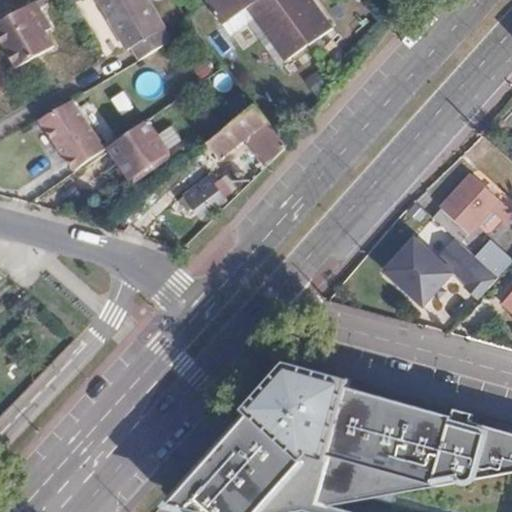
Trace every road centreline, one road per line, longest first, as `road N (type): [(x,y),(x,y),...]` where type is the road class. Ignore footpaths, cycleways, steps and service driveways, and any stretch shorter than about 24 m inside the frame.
road 1 (primary): [(477,0),(200,310)]
road 2 (primary): [(271,308),(511,39)]
road 3 (primary): [(84,511),(271,308)]
road 4 (primary): [(200,310),(19,509)]
road 5 (residential): [(511,374),(271,308)]
road 6 (residential): [(0,439),(103,328),(134,261)]
road 7 (residential): [(134,261),(0,223)]
road 8 (unknown): [(0,128),(115,57)]
